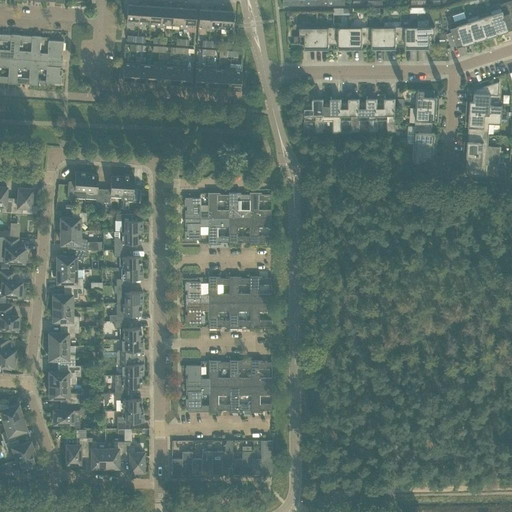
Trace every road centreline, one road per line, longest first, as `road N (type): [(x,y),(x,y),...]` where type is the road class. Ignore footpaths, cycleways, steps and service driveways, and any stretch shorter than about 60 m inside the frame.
road 1 (residential): [(28,384),(51,163),(67,154),(146,160),(158,183)]
road 2 (residential): [(287,511),(295,491),(293,189)]
road 3 (track): [(511,487),(341,492),(290,508)]
road 4 (track): [(323,180),(511,202)]
road 5 (residential): [(264,72),(453,69)]
road 6 (residential): [(242,97),(104,87),(92,97)]
road 7 (residential): [(53,511),(51,462),(28,384)]
